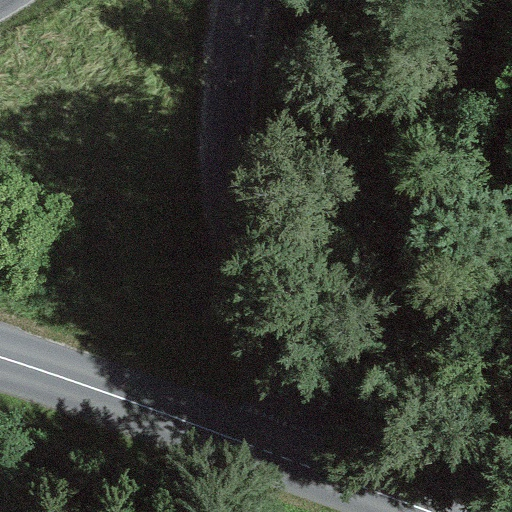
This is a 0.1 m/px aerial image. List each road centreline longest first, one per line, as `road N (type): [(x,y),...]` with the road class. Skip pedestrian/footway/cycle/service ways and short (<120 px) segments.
road 1 (tertiary): [(241,0),(227,180),(284,458)]
road 2 (tertiary): [(0,356),(284,458)]
road 3 (tertiary): [(284,458),(431,511)]
